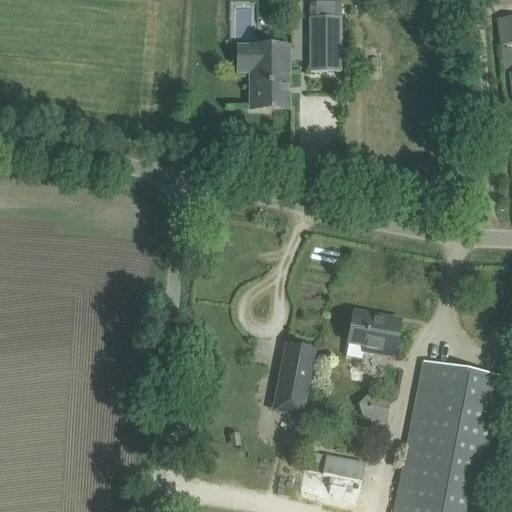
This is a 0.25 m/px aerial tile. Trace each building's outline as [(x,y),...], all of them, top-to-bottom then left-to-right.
[(310,74),(340,73),(340,18),(310,19),(310,74)] [(501,44),(511,42),(511,19),(498,21),(501,44)] [(251,110),(287,110),(287,49),(251,50),(251,110)] [(392,358),(395,343),(399,323),(354,314),(348,344),(345,358),(362,361),(364,352),(377,355),(392,358)] [(303,413),(314,352),(285,346),(281,368),(284,369),(277,408),(303,413)] [(480,511),(502,400),(506,380),(424,364),(394,511),(480,511)] [(370,392),(360,418),(384,427),(394,401),(370,392)] [(307,464),(304,483),(320,486),(318,495),(357,503),(365,465),(325,457),(323,467),(307,464)]
